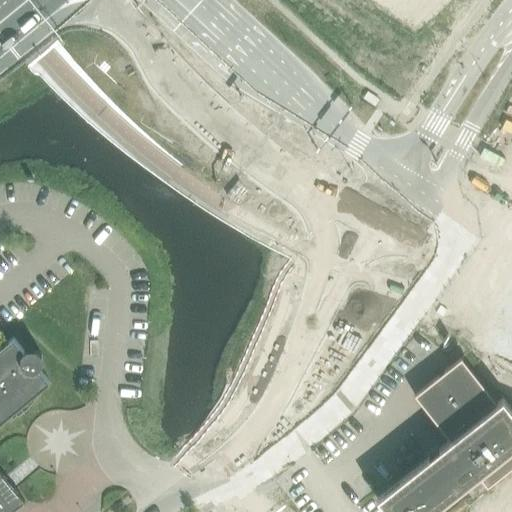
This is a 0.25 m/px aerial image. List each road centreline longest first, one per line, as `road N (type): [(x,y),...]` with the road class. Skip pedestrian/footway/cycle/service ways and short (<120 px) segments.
road 1 (secondary): [(107,0),(197,94),(314,191)]
road 2 (secondary): [(397,178),(234,45)]
road 3 (tertiary): [(511,9),(397,178)]
road 4 (residential): [(314,191),(324,261),(288,375)]
road 5 (residential): [(288,375),(367,245),(403,235)]
road 6 (tertiary): [(430,202),(511,64)]
road 7 (secondary): [(403,235),(511,286)]
